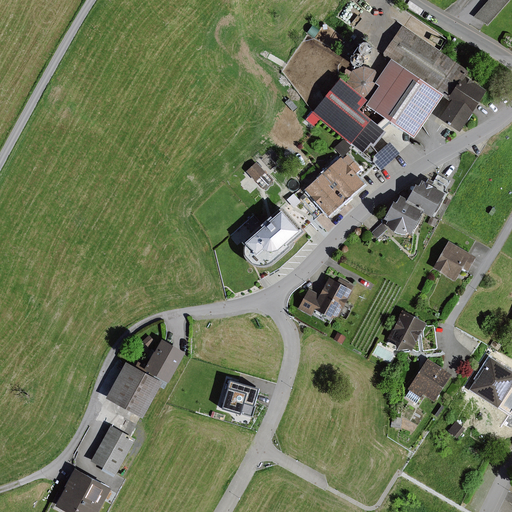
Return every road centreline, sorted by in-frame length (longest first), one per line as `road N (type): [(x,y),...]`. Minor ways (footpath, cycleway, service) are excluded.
road 1 (residential): [(0,487),(54,464),(83,429),(114,353),(138,324),(273,294)]
road 2 (residential): [(273,294),(305,276),(383,197),(511,111)]
road 3 (residential): [(94,0),(0,166)]
road 4 (residential): [(260,447),(294,355),(273,294)]
road 5 (unclassified): [(511,62),(408,0)]
